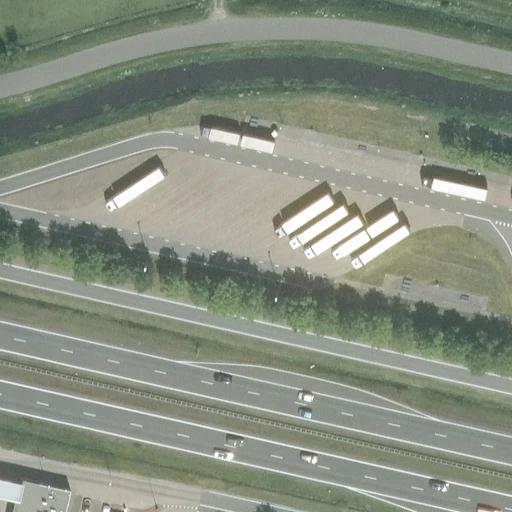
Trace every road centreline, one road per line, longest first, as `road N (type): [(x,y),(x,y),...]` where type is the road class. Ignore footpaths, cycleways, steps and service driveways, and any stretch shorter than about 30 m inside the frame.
road 1 (trunk): [(0,395),(511,510)]
road 2 (trunk): [(511,451),(0,336)]
road 3 (tertiary): [(511,65),(318,30),(219,32),(0,90)]
